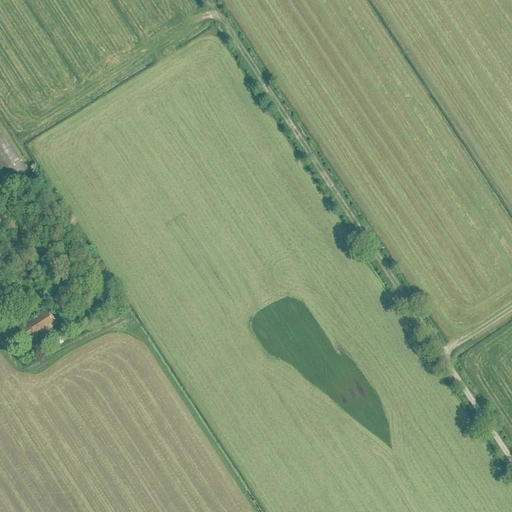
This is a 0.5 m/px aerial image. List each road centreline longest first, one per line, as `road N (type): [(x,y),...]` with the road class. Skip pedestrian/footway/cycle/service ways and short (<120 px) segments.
road 1 (track): [(445,360),(219,16),(201,18)]
road 2 (track): [(511,461),(445,360),(511,309)]
road 3 (track): [(0,124),(112,294)]
